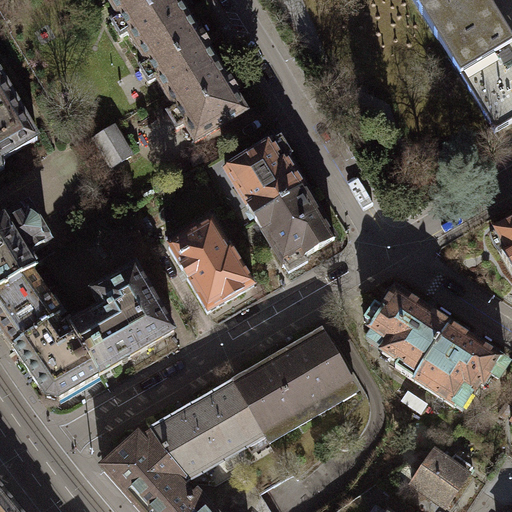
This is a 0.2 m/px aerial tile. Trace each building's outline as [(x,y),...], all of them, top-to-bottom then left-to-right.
[(114,0),(109,3),(119,21),(111,25),(121,41),(129,36),(138,51),(189,21),(179,6),(182,4),(179,0),(114,0)] [(487,0),(413,0),(445,53),(500,20),(487,0)] [(511,40),(500,20),(445,53),(495,134),(511,123),(511,40)] [(189,21),(138,51),(147,66),(139,71),(148,86),(157,81),(166,97),(216,67),(207,52),(210,50),(201,34),(198,36),(189,21)] [(216,67),(166,97),(175,112),(167,116),(177,132),(184,128),(194,144),(245,114),(236,99),(240,96),(230,80),(226,83),(216,67)] [(0,161),(37,140),(0,76),(0,161)] [(116,129),(92,144),(111,175),(135,161),(116,129)] [(281,139),(225,173),(255,222),(304,192),(285,160),(292,157),(281,139)] [(304,192),(255,222),(288,276),(308,263),(305,258),(334,240),(304,192)] [(0,294),(29,275),(34,271),(26,257),(49,243),(28,207),(0,224),(0,294)] [(511,222),(496,232),(507,251),(500,255),(511,275),(511,222)] [(213,224),(168,251),(208,316),(255,288),(231,248),(228,249),(213,224)] [(69,329),(98,377),(173,332),(135,268),(91,294),(101,310),(69,329)] [(29,275),(0,294),(0,330),(14,351),(56,322),(60,319),(29,275)] [(449,327),(394,293),(384,310),(374,305),(363,322),(372,328),(369,332),(388,343),(382,353),(398,363),(394,369),(415,382),(449,327)] [(56,322),(14,351),(45,399),(58,403),(98,377),(69,329),(63,333),(56,322)] [(499,380),(509,364),(449,327),(415,382),(462,412),(480,384),(484,387),(491,375),(499,380)] [(323,334),(235,385),(265,438),(295,421),(298,427),(328,409),(324,402),(353,386),(323,334)] [(265,438),(235,385),(149,431),(170,453),(195,480),(265,438)] [(123,449),(99,470),(137,511),(223,511),(195,480),(170,453),(149,431),(126,452),(123,449)] [(418,470),(409,483),(448,508),(469,475),(473,469),(477,464),(456,450),(452,456),(443,449),(436,445),(428,439),(409,465),(418,470)] [(20,511),(0,487),(0,511),(20,511)]
